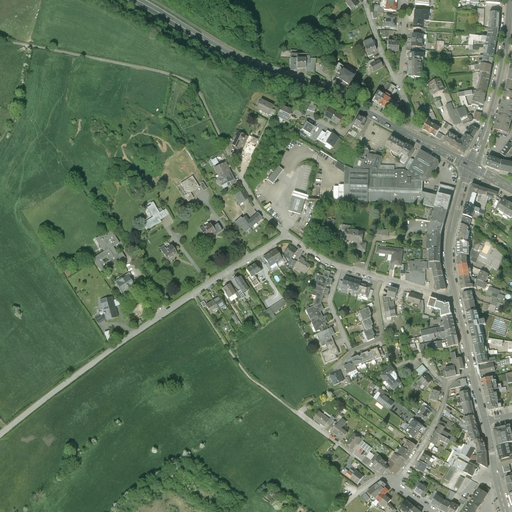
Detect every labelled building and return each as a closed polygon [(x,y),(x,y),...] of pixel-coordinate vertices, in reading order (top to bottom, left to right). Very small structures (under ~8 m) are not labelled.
[(353,0),(347,0),(346,2),(351,9),(357,5),(353,0)] [(396,0),(381,0),(381,2),(384,2),(384,10),(396,11),(396,0)] [(484,9),(476,9),(475,18),(478,18),(478,24),(483,25),(484,9)] [(414,11),(414,19),(423,20),(428,21),(428,12),(422,12),(414,11)] [(500,13),(490,13),(489,29),(498,30),(500,13)] [(396,14),(392,14),(392,17),(386,16),(385,26),(391,27),(391,28),(395,28),(396,14)] [(423,20),(414,19),(413,28),(422,28),(423,20)] [(498,30),(489,29),(488,38),(497,38),(498,30)] [(423,35),(413,34),(412,47),(418,47),(422,48),(423,35)] [(488,38),(470,36),(470,40),(482,42),(482,40),(485,40),(488,39),(486,45),(495,47),(497,38),(488,38)] [(399,42),(391,41),(388,41),(387,49),(390,49),(390,51),(398,52),(399,42)] [(373,44),(365,47),(368,56),(372,54),(372,53),(375,51),(373,44)] [(495,47),(486,45),(484,56),(493,58),(495,47)] [(493,58),(484,56),(483,62),(478,62),(479,65),(481,65),(491,67),(493,58)] [(305,59),(297,59),(296,68),(305,68),(305,59)] [(379,60),(370,65),(374,70),(382,66),(379,60)] [(420,60),(409,60),(409,62),(408,62),(408,65),(409,65),(409,72),(407,72),(407,75),(408,75),(408,77),(420,77),(420,74),(422,74),(422,64),(421,64),(421,60),(420,60)] [(356,73),(339,63),(335,68),(336,71),(340,74),(338,78),(347,84),(349,83),(356,73)] [(491,67),(481,65),(479,65),(475,66),(475,69),(479,68),(481,68),(480,73),(490,75),(491,67)] [(439,79),(429,84),(432,90),(434,95),(444,90),(439,79)] [(489,81),(479,79),(477,91),(486,93),(489,81)] [(391,84),(387,81),(382,89),(386,91),(391,84)] [(396,87),(391,84),(386,91),(386,92),(384,95),(388,98),(396,87)] [(384,95),(377,91),(372,99),(379,104),(384,95)] [(486,93),(477,91),(464,93),(465,96),(476,95),(474,100),(473,99),(472,102),(471,105),(475,106),(475,104),(483,106),(486,93)] [(503,99),(504,100),(511,101),(511,92),(505,91),(503,99)] [(384,95),(379,104),(385,108),(390,99),(388,98),(384,95)] [(390,99),(385,108),(391,111),(393,108),(393,107),(396,103),(390,99)] [(269,105),(261,101),(261,100),(257,109),(269,114),(273,105),(270,104),(269,105)] [(511,101),(504,100),(503,102),(500,111),(500,112),(499,115),(511,119),(511,117),(511,101)] [(311,102),(307,110),(314,112),(316,106),(313,105),(314,103),(311,102)] [(288,110),(282,107),(282,106),(282,105),(277,116),(288,121),(293,111),(289,109),(288,110)] [(431,106),(420,109),(422,115),(433,112),(431,106)] [(468,116),(465,107),(462,108),(457,110),(460,119),(467,116),(468,116)] [(341,117),(330,110),(325,118),(336,125),(341,117)] [(480,121),(482,114),(475,113),(474,120),(480,121)] [(499,115),(499,118),(498,117),(496,126),(495,129),(495,130),(507,134),(509,128),(509,127),(510,124),(511,119),(499,115)] [(361,118),(358,116),(353,125),(361,130),(365,124),(363,124),(365,120),(361,118)] [(467,116),(460,119),(463,125),(470,123),(467,116)] [(301,131),(309,136),(315,127),(307,122),(301,131)] [(434,126),(427,122),(422,129),(429,134),(434,126)] [(443,127),(450,131),(452,126),(446,122),(443,127)] [(438,127),(438,128),(434,126),(429,134),(435,137),(441,128),(438,127)] [(473,127),(468,129),(468,130),(466,130),(465,130),(463,134),(465,135),(473,140),(478,132),(478,130),(473,127)] [(325,133),(322,131),(318,138),(332,148),(338,139),(327,131),(325,133)] [(240,136),(236,133),(231,145),(235,147),(236,149),(237,150),(239,149),(240,147),(240,145),(240,144),(242,144),(245,137),(242,135),(240,136)] [(457,139),(448,134),(445,139),(454,144),(457,139)] [(473,140),(465,135),(462,140),(461,141),(457,139),(454,144),(452,147),(464,154),(473,140)] [(406,145),(391,136),(386,146),(385,147),(392,151),(392,150),(394,151),(394,152),(400,156),(402,154),(401,153),(406,145)] [(255,148),(247,144),(247,145),(248,145),(246,148),(245,148),(243,153),(251,156),(255,148)] [(413,148),(407,144),(406,145),(401,153),(402,154),(404,155),(402,160),(401,159),(400,162),(404,164),(413,148)] [(511,146),(511,145),(509,144),(501,154),(505,157),(511,148),(511,146)] [(421,205),(435,208),(437,196),(437,195),(422,191),(423,182),(424,181),(426,178),(429,177),(429,174),(431,173),(437,163),(435,161),(419,152),(407,172),(404,170),(397,170),(394,171),(395,166),(380,165),(383,157),(369,154),(369,151),(367,148),(362,147),(359,159),(357,158),(353,170),(342,164),(337,161),(334,166),(344,174),(344,185),(338,185),(337,201),(367,202),(367,201),(421,203),(421,205)] [(502,162),(489,157),(485,166),(500,172),(502,162)] [(511,163),(502,162),(500,172),(511,173),(511,163)] [(226,164),(215,169),(220,178),(217,180),(221,187),(234,180),(226,164)] [(278,168),(268,181),(273,185),(284,171),(278,168)] [(198,187),(193,180),(185,185),(184,183),(181,185),(187,195),(184,197),(188,203),(193,199),(190,194),(193,192),(192,191),(198,187)] [(453,188),(440,185),(437,195),(438,195),(451,198),(453,188)] [(471,186),(465,205),(466,206),(473,208),(477,196),(479,188),(471,186)] [(488,191),(479,188),(477,196),(482,197),(481,200),(482,200),(487,204),(488,199),(489,198),(486,197),(488,191)] [(245,201),(239,191),(233,195),(238,205),(245,201)] [(497,194),(488,191),(486,197),(489,198),(488,199),(493,200),(493,197),(496,198),(497,194)] [(311,198),(296,193),(290,213),(302,217),(307,200),(310,201),(311,198)] [(450,200),(441,197),(438,209),(448,212),(450,200)] [(506,202),(502,200),(496,210),(504,214),(510,203),(506,201),(506,202)] [(155,207),(152,204),(150,205),(151,206),(147,209),(153,220),(145,225),(148,230),(157,225),(161,223),(159,221),(166,217),(163,212),(159,214),(154,207),(155,207)] [(473,208),(466,206),(463,216),(472,219),(472,218),(474,212),(475,213),(479,214),(480,210),(473,208)] [(438,209),(435,208),(435,210),(431,209),(430,210),(430,209),(427,220),(428,220),(428,221),(432,221),(432,222),(444,225),(448,212),(438,209)] [(242,216),(234,223),(244,235),(263,218),(258,211),(250,218),(247,215),(243,218),(242,216)] [(470,221),(463,217),(461,225),(469,229),(470,221)] [(482,223),(476,218),(472,218),(472,219),(484,228),(485,226),(482,223)] [(331,221),(327,220),(325,228),(332,229),(334,221),(331,220),(331,221)] [(432,222),(428,236),(441,236),(444,225),(432,222)] [(208,226),(203,229),(203,228),(199,230),(205,239),(212,234),(214,236),(222,231),(217,225),(212,228),(210,225),(208,226)] [(345,231),(344,241),(357,243),(356,251),(366,252),(367,243),(363,242),(364,232),(350,230),(350,226),(342,225),(342,230),(345,231)] [(469,229),(461,225),(456,243),(456,257),(467,257),(469,257),(469,245),(471,245),(472,238),(467,237),(469,229)] [(375,228),(374,234),(388,237),(389,231),(375,228)] [(118,259),(119,260),(124,257),(120,251),(116,254),(111,247),(118,242),(113,234),(112,234),(109,230),(103,233),(105,236),(101,238),(99,236),(95,239),(104,251),(93,258),(101,270),(118,259)] [(441,236),(428,236),(427,251),(428,251),(440,250),(441,236)] [(470,261),(476,264),(477,261),(486,266),(483,272),(488,274),(491,268),(497,271),(505,253),(486,242),(485,245),(477,241),(472,250),(470,257),(472,258),(470,261)] [(171,246),(165,250),(164,249),(160,252),(166,260),(176,254),(171,246)] [(297,251),(290,246),(285,253),(292,259),(297,251)] [(391,256),(392,249),(378,247),(377,254),(391,256)] [(403,250),(392,249),(391,256),(391,263),(389,262),(388,270),(393,270),(393,265),(401,266),(403,250)] [(279,256),(275,250),(269,254),(275,263),(281,259),(279,256)] [(428,251),(428,260),(423,260),(423,262),(423,263),(428,264),(440,264),(440,250),(428,251)] [(275,263),(269,254),(263,258),(267,263),(269,267),(275,263)] [(467,257),(456,257),(457,267),(467,265),(467,257)] [(304,260),(301,258),(296,265),(295,266),(305,273),(310,267),(303,262),(304,260)] [(423,262),(410,261),(410,272),(423,273),(423,269),(423,263),(423,262)] [(296,265),(293,262),(290,267),(288,269),(291,272),(295,266),(296,265)] [(440,264),(428,264),(428,269),(432,270),(434,278),(443,276),(440,264)] [(257,268),(254,265),(246,270),(250,276),(248,278),(254,287),(259,284),(255,276),(261,272),(258,267),(257,268)] [(467,265),(457,267),(459,278),(469,277),(471,277),(470,272),(471,272),(470,270),(468,270),(467,265)] [(483,272),(481,271),(477,279),(484,282),(488,274),(483,272)] [(423,273),(410,272),(409,281),(424,285),(425,281),(425,273),(423,273)] [(128,274),(115,282),(119,288),(118,289),(122,295),(130,290),(129,289),(131,288),(131,289),(137,285),(133,280),(132,280),(128,274)] [(334,280),(317,275),(314,285),(327,289),(328,284),(332,286),(334,280)] [(443,276),(434,278),(437,291),(446,289),(443,276)] [(242,277),(236,281),(245,295),(250,291),(242,277)] [(353,280),(345,277),(344,282),(343,286),(348,287),(348,290),(350,290),(353,280)] [(471,277),(469,277),(459,278),(462,291),(476,288),(477,286),(485,289),(486,288),(485,288),(487,284),(484,283),(484,282),(477,279),(477,280),(471,277)] [(361,282),(353,280),(350,290),(352,291),(352,292),(358,294),(361,283),(361,282)] [(372,286),(361,283),(358,294),(368,297),(369,297),(370,290),(372,286)] [(234,293),(229,285),(223,289),(231,301),(237,297),(234,293)] [(327,289),(314,285),(311,295),(316,297),(323,299),(325,294),(329,295),(330,290),(327,289)] [(488,286),(486,295),(492,296),(489,311),(495,312),(496,307),(502,308),(505,295),(499,294),(500,289),(488,286)] [(398,290),(390,288),(387,297),(383,298),(383,299),(387,319),(396,317),(394,301),(395,301),(398,290)] [(470,292),(462,294),(463,297),(464,302),(473,300),(473,296),(472,296),(471,296),(470,292)] [(422,297),(411,294),(409,299),(408,302),(419,305),(420,305),(421,301),(422,297)] [(224,305),(219,297),(219,298),(217,300),(216,299),(212,302),(218,309),(222,307),(221,306),(224,304),(224,305)] [(323,299),(316,297),(313,307),(321,304),(322,304),(323,299)] [(111,298),(100,301),(104,313),(103,313),(103,316),(104,316),(106,320),(117,317),(111,298)] [(437,307),(439,302),(430,299),(428,305),(437,307)] [(283,300),(265,311),(271,320),(275,317),(273,314),(286,305),(283,300)] [(473,300),(464,302),(466,313),(475,311),(473,300)] [(212,302),(206,306),(211,314),(210,313),(217,309),(217,310),(218,309),(212,302)] [(444,303),(439,302),(437,307),(439,308),(442,318),(452,316),(449,304),(444,305),(444,303)] [(313,307),(309,309),(311,314),(309,315),(311,320),(316,318),(322,315),(320,311),(324,309),(321,304),(313,307)] [(369,308),(359,312),(364,321),(370,319),(371,318),(370,315),(371,315),(369,308)] [(477,312),(477,311),(475,311),(466,313),(474,346),(483,344),(483,343),(484,343),(480,326),(485,325),(484,320),(479,321),(477,312)] [(479,311),(477,312),(479,321),(484,320),(485,325),(480,326),(484,343),(485,342),(486,341),(487,339),(488,337),(488,332),(503,337),(506,337),(511,322),(479,311)] [(93,319),(98,325),(103,321),(99,315),(93,319)] [(317,320),(312,323),(316,332),(320,330),(322,333),(328,330),(326,323),(329,322),(327,316),(317,320)] [(452,316),(442,318),(444,324),(440,325),(440,328),(436,329),(437,333),(438,333),(445,331),(455,329),(452,316)] [(373,325),(370,319),(364,321),(362,322),(367,331),(372,329),(373,329),(372,326),(373,325)] [(322,333),(317,335),(323,347),(326,346),(334,342),(331,336),(334,334),(332,329),(328,330),(322,333)] [(375,336),(372,329),(367,331),(364,333),(368,342),(375,339),(374,336),(375,336)] [(436,329),(421,332),(422,337),(437,334),(437,333),(436,329)] [(455,329),(445,331),(438,333),(439,337),(440,339),(446,338),(456,336),(455,329)] [(439,337),(438,333),(437,333),(437,334),(422,337),(418,338),(419,344),(424,343),(424,342),(427,341),(427,342),(432,341),(432,340),(435,339),(435,338),(439,337)] [(456,336),(446,338),(447,341),(448,341),(448,343),(441,345),(442,349),(458,345),(456,336)] [(334,342),(326,346),(328,351),(336,348),(334,342)] [(442,349),(441,345),(440,342),(434,343),(435,350),(442,349)] [(431,343),(418,346),(420,354),(433,351),(431,343)] [(483,344),(474,346),(476,357),(485,355),(485,353),(489,351),(488,347),(484,348),(483,344)] [(328,351),(321,354),(325,364),(337,359),(335,355),(339,353),(336,348),(328,351)] [(371,351),(371,353),(374,359),(375,361),(384,356),(381,348),(378,350),(377,349),(371,351)] [(365,363),(374,359),(371,353),(369,354),(368,352),(361,355),(362,357),(365,363)] [(485,355),(476,357),(478,366),(493,363),(496,363),(495,358),(489,360),(487,360),(486,355),(485,355)] [(355,367),(365,363),(362,357),(359,358),(358,356),(352,359),(354,364),(355,367)] [(461,358),(452,360),(454,367),(455,371),(459,370),(464,369),(461,358)] [(511,359),(496,363),(493,363),(494,368),(511,364),(511,359)] [(493,363),(478,366),(481,377),(485,376),(485,374),(495,372),(494,368),(493,363)] [(355,367),(354,364),(352,366),(351,364),(344,367),(348,375),(357,371),(355,367)] [(426,370),(422,365),(416,371),(420,376),(426,370)] [(392,367),(381,376),(394,391),(402,384),(398,379),(396,380),(393,375),(396,372),(392,367)] [(454,367),(445,369),(446,371),(447,378),(460,376),(459,370),(455,371),(454,367)] [(344,382),(340,372),(330,376),(334,386),(344,382)] [(432,381),(426,375),(416,383),(420,387),(423,384),(425,387),(432,381)] [(449,390),(467,386),(466,378),(458,380),(455,382),(449,388),(449,390)] [(481,380),(482,386),(491,384),(490,378),(481,380)] [(482,386),(484,392),(493,391),(497,390),(496,383),(491,384),(482,386)] [(439,393),(439,392),(432,390),(429,399),(437,401),(438,397),(439,393)] [(471,402),(468,391),(459,393),(462,404),(471,402)] [(386,398),(382,395),(381,395),(377,401),(389,410),(394,404),(386,398)] [(485,398),(486,404),(495,402),(495,399),(497,399),(497,395),(485,398)] [(474,416),(471,402),(462,404),(465,418),(474,416)] [(486,404),(488,411),(489,412),(497,410),(497,409),(501,408),(501,404),(498,405),(497,402),(495,402),(486,404)] [(417,415),(425,421),(431,413),(424,407),(417,415)] [(329,420),(319,412),(313,419),(324,427),(327,424),(330,420),(329,420)] [(346,435),(340,430),(346,422),(342,419),(336,427),(335,426),(331,432),(338,437),(337,438),(342,441),(346,435)] [(426,429),(413,419),(412,420),(414,421),(410,426),(422,435),(426,429)] [(441,423),(436,433),(450,441),(453,443),(455,438),(443,431),(446,425),(441,423)] [(479,437),(476,426),(467,428),(461,423),(459,426),(468,433),(468,435),(466,435),(465,436),(469,440),(479,437)] [(422,435),(410,426),(406,432),(404,431),(404,432),(414,439),(414,438),(417,441),(422,435)] [(493,430),(496,439),(511,435),(511,430),(510,426),(493,430)] [(450,441),(436,433),(426,449),(431,452),(439,439),(440,441),(447,445),(450,441)] [(360,440),(354,435),(346,444),(348,445),(348,446),(349,447),(350,447),(353,449),(356,444),(360,440)] [(511,435),(496,439),(497,447),(511,443),(511,435)] [(479,437),(469,440),(465,436),(464,440),(467,442),(466,445),(469,446),(468,447),(475,449),(477,451),(485,450),(484,443),(483,443),(482,440),(480,441),(479,437)] [(362,437),(360,440),(356,444),(359,446),(364,439),(362,437)] [(416,447),(408,441),(403,448),(411,454),(416,447)] [(511,443),(497,447),(501,460),(511,457),(511,443)] [(453,450),(470,460),(471,459),(475,449),(468,447),(465,446),(463,445),(461,448),(459,447),(458,449),(454,447),(452,450),(453,451),(453,450)] [(411,454),(403,448),(400,452),(397,450),(395,453),(396,454),(406,461),(411,454)] [(449,465),(473,477),(478,468),(472,465),(474,462),(470,460),(453,450),(453,451),(447,462),(449,463),(449,465)] [(470,460),(474,462),(488,469),(486,453),(485,450),(477,451),(477,455),(480,454),(480,456),(477,457),(473,457),(472,458),(471,459),(470,460)] [(374,456),(371,461),(375,464),(379,458),(380,458),(380,457),(376,454),(374,456)] [(396,454),(390,461),(395,465),(400,469),(406,461),(396,454)] [(431,459),(423,455),(420,462),(427,466),(431,459)] [(511,459),(511,457),(501,460),(502,467),(509,466),(511,464),(511,459)] [(380,458),(379,458),(375,464),(372,468),(374,470),(375,468),(384,475),(388,469),(389,469),(385,466),(387,463),(380,458)] [(395,465),(390,461),(388,464),(387,463),(385,466),(389,469),(388,469),(395,475),(398,471),(393,468),(395,465)] [(427,466),(420,462),(415,470),(424,474),(428,466),(427,466)] [(454,468),(451,467),(445,480),(450,482),(456,470),(454,468)] [(364,477),(356,471),(353,475),(349,472),(345,476),(346,476),(351,479),(358,485),(364,477)] [(459,496),(470,480),(466,478),(465,480),(460,477),(454,488),(459,490),(457,495),(459,496)] [(367,494),(376,501),(386,489),(385,488),(387,486),(382,482),(367,494)] [(427,489),(420,484),(415,492),(421,497),(427,489)] [(482,486),(479,490),(487,495),(489,491),(482,486)] [(376,501),(380,504),(386,497),(390,492),(386,489),(376,501)] [(455,494),(449,490),(445,497),(451,501),(455,494)] [(487,495),(479,490),(475,495),(474,495),(471,499),(469,497),(467,500),(465,503),(467,505),(466,508),(467,509),(464,511),(475,511),(476,511),(481,504),(487,495)] [(444,501),(436,495),(436,496),(432,493),(427,500),(432,503),(431,504),(439,509),(444,501)] [(370,500),(366,494),(360,499),(364,505),(370,500)] [(392,501),(386,497),(380,504),(386,509),(392,501)] [(458,503),(463,506),(465,503),(467,500),(461,497),(458,503)] [(410,511),(414,507),(406,501),(400,509),(403,511),(410,511)] [(447,511),(451,504),(444,501),(439,509),(444,511),(447,511)] [(456,511),(459,507),(452,503),(451,504),(447,511),(456,511)]
